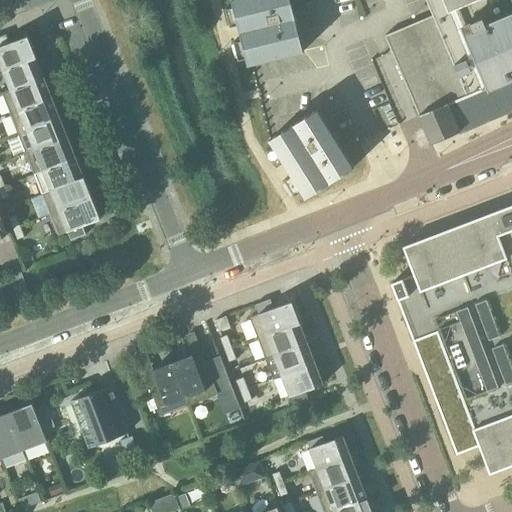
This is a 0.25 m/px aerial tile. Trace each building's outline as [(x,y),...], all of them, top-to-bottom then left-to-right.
[(232,0),(234,6),(238,25),(242,39),(247,58),(248,65),(251,65),(252,64),(304,51),(291,0),(232,0)] [(511,0),(426,0),(429,7),(433,15),(385,36),(391,51),(392,53),(419,115),(419,117),(431,144),(511,109),(511,0)] [(0,72),(3,71),(37,58),(28,36),(10,43),(6,34),(0,36),(0,72)] [(3,71),(11,90),(11,91),(45,78),(37,58),(3,71)] [(45,78),(11,91),(11,90),(2,93),(10,115),(53,98),(45,78)] [(10,115),(18,135),(61,118),(53,98),(10,115)] [(269,140),(273,146),(284,162),(292,175),(302,191),(306,198),(354,167),(343,149),(342,148),(341,146),(318,109),(271,139),(269,140)] [(18,135),(26,155),(69,138),(61,118),(18,135)] [(43,172),(43,171),(77,158),(69,138),(26,155),(34,175),(43,172)] [(85,178),(77,158),(43,171),(43,172),(51,190),(51,192),(85,178)] [(85,178),(51,192),(51,190),(42,194),(50,215),(93,198),(85,178)] [(10,197),(5,186),(0,188),(0,195),(2,200),(10,197)] [(101,218),(93,198),(50,215),(58,236),(68,232),(71,241),(86,235),(83,226),(101,218)] [(414,342),(437,333),(490,473),(511,465),(511,205),(403,247),(414,275),(392,283),(414,342)] [(9,218),(13,229),(13,230),(21,227),(16,215),(9,218)] [(25,237),(21,227),(13,230),(17,240),(25,237)] [(300,322),(292,301),(274,308),(270,299),(255,305),(258,314),(249,317),(257,339),(300,322)] [(215,320),(219,331),(230,327),(226,316),(215,320)] [(308,342),(300,322),(257,339),(266,360),(275,356),(274,355),(308,342)] [(220,337),(225,351),(232,348),(227,335),(220,337)] [(275,356),(282,375),(316,363),(308,342),(274,355),(275,356)] [(232,348),(225,351),(229,362),(237,360),(232,348)] [(201,351),(173,362),(186,397),(186,398),(189,405),(218,394),(216,390),(231,384),(223,364),(208,369),(201,351)] [(173,362),(144,373),(157,408),(186,398),(186,397),(173,362)] [(324,384),(316,363),(282,375),(293,405),(309,400),(305,391),(324,384)] [(236,380),(240,391),(248,388),(243,377),(236,380)] [(110,386),(71,401),(87,444),(88,448),(127,433),(126,429),(110,386)] [(248,388),(240,391),(244,403),(252,400),(248,388)] [(154,399),(146,402),(150,411),(157,408),(154,399)] [(32,403),(9,412),(24,450),(47,441),(32,403)] [(55,426),(46,404),(36,409),(44,430),(55,426)] [(9,412),(0,415),(0,455),(1,458),(24,450),(9,412)] [(317,469),(318,470),(352,457),(344,435),(325,442),(322,436),(307,442),(317,469)] [(138,451),(132,436),(120,441),(125,456),(138,451)] [(359,477),(352,457),(318,470),(317,469),(308,472),(317,493),(359,477)] [(259,461),(232,471),(238,487),(265,477),(259,461)] [(276,485),(284,483),(279,471),(272,474),(276,485)] [(323,511),(329,511),(334,510),(333,510),(367,497),(359,477),(317,493),(323,511)] [(52,496),(63,492),(60,483),(49,487),(52,496)] [(288,494),(284,483),(276,485),(280,496),(288,494)] [(20,499),(23,508),(40,502),(37,493),(20,499)] [(185,494),(177,497),(182,508),(190,505),(185,494)] [(334,510),(334,511),(372,511),(367,497),(333,510),(334,510)] [(163,511),(159,500),(151,503),(153,511),(163,511)]
